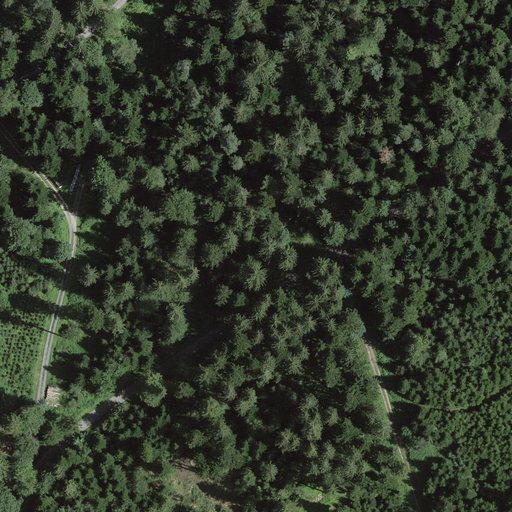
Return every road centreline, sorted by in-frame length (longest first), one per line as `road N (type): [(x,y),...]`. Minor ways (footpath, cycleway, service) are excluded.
road 1 (unclassified): [(20,511),(50,452),(84,422),(511,131)]
road 2 (track): [(34,478),(33,439),(72,217),(0,123)]
road 3 (track): [(340,251),(420,511)]
road 4 (track): [(0,84),(37,69),(123,0)]
